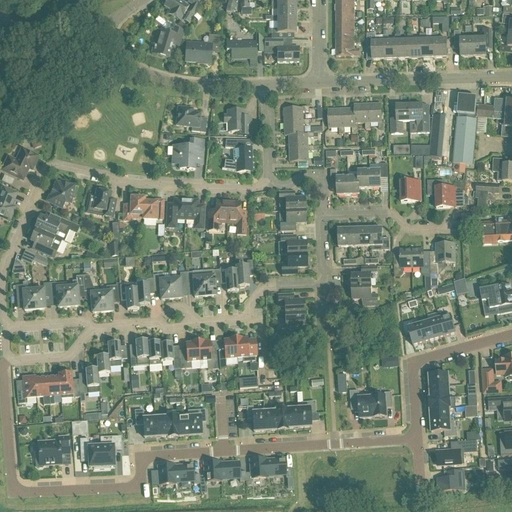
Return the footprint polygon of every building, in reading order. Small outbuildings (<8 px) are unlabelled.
[(168,15),(179,22),(182,18),(188,7),(175,0),(168,0),(164,7),(170,11),(168,15)] [(188,13),(194,16),(201,3),(195,0),(190,0),(190,2),(193,4),(188,13)] [(296,9),(295,0),(277,0),(277,5),(271,5),(271,9),(277,9),(296,9)] [(336,0),(336,14),(354,14),(354,0),(336,0)] [(367,0),(368,12),(375,12),(375,2),(388,2),(387,0),(367,0)] [(503,14),(511,15),(511,0),(511,9),(504,8),(503,14)] [(226,13),(233,15),(236,3),(229,1),(226,13)] [(240,1),(240,9),(253,9),(253,4),(247,4),(247,1),(240,1)] [(206,15),(213,19),(217,13),(209,8),(206,15)] [(271,22),(277,22),(296,22),(296,9),(277,9),(277,17),(265,17),(265,22),(271,22)] [(336,14),(336,29),(354,29),(354,14),(336,14)] [(509,35),(511,35),(511,16),(503,16),(502,25),(510,26),(509,35)] [(296,22),(277,22),(277,30),(271,30),(271,36),(278,36),(278,34),(296,34),(296,22)] [(336,29),(336,43),(354,43),(354,29),(336,29)] [(152,54),(168,59),(172,48),(179,50),(184,33),(174,30),(172,36),(158,32),(152,54)] [(473,39),(474,58),(486,58),(486,50),(493,50),(492,31),(480,31),(480,39),(473,39)] [(461,50),(461,59),(474,58),(473,39),(460,40),(460,32),(454,32),(455,51),(461,50)] [(249,60),(250,68),(257,68),(256,54),(264,53),(264,47),(264,40),(256,35),(256,44),(235,44),(235,40),(226,40),(226,52),(231,52),(231,60),(249,60)] [(372,56),(372,62),(386,61),(385,43),(383,43),(383,37),(376,37),(376,35),(367,35),(367,56),(372,56)] [(423,41),(424,60),(436,59),(436,41),(433,41),(426,41),(426,35),(420,35),(420,41),(423,41)] [(436,41),(436,59),(448,59),(447,40),(438,41),(438,35),(432,35),(433,41),(436,41)] [(499,53),(511,54),(511,35),(509,35),(508,48),(500,47),(499,53)] [(202,65),(210,66),(211,54),(220,55),(221,37),(209,36),(208,46),(186,44),(185,64),(202,65)] [(398,42),(399,61),(412,60),(411,42),(408,42),(401,42),(401,36),(396,36),(395,36),(395,42),(398,42)] [(411,42),(412,60),(424,60),(423,41),(420,41),(413,42),(413,36),(407,36),(408,42),(411,42)] [(386,61),(399,61),(398,42),(395,42),(388,42),(388,37),(384,37),(383,37),(383,43),(385,43),(386,61)] [(264,40),(264,47),(277,47),(277,64),(299,64),(299,48),(283,48),(282,40),(264,40)] [(336,58),(359,58),(359,51),(354,51),(354,43),(336,43),(336,58)] [(477,119),(478,106),(476,106),(477,98),(475,98),(470,98),(459,97),(459,98),(459,100),(457,115),(459,115),(459,119),(456,119),(452,162),(452,164),(455,165),(454,174),(465,175),(466,166),(473,166),(478,121),(476,121),(477,119)] [(381,105),(368,106),(369,125),(371,124),(378,124),(379,130),(384,130),(384,123),(382,123),(381,105)] [(354,106),(355,110),(355,125),(356,125),(365,125),(365,131),(371,131),(371,124),(369,125),(368,106),(354,106)] [(391,120),(391,135),(403,135),(403,123),(410,123),(409,106),(396,107),(397,120),(391,120)] [(409,106),(410,123),(417,123),(418,135),(429,134),(429,118),(423,119),(422,106),(409,106)] [(478,107),(477,119),(493,120),(493,121),(505,122),(505,128),(503,127),(503,138),(511,138),(511,115),(506,115),(494,114),(484,113),(485,107),(478,106),(478,107)] [(191,133),(205,134),(207,120),(200,119),(200,115),(192,114),(193,110),(178,108),(176,127),(192,129),(191,133)] [(284,111),(285,124),(304,123),(303,121),(303,113),(309,113),(309,108),(302,108),(302,110),(284,111)] [(339,130),(339,136),(344,136),(344,129),(342,129),(341,110),(328,111),(329,130),(339,130)] [(342,129),(344,129),(352,129),(352,135),(358,135),(357,128),(356,128),(356,125),(355,125),(355,110),(341,110),(342,129)] [(244,134),(244,138),(251,138),(250,126),(244,126),(244,112),(227,112),(227,117),(224,117),(224,124),(227,124),(228,134),(244,134)] [(442,159),(446,118),(433,117),(430,148),(430,157),(429,158),(442,159)] [(304,123),(285,124),(285,137),(289,137),(304,136),(304,134),(304,126),(310,126),(310,123),(310,121),(303,121),(304,123)] [(318,134),(304,134),(304,136),(289,137),(289,150),(308,150),(308,147),(308,139),(314,139),(318,139),(318,134)] [(179,170),(194,171),(195,165),(202,166),(203,142),(190,142),(190,148),(173,148),(172,166),(180,166),(179,170)] [(229,172),(233,172),(235,173),(238,173),(240,173),(242,173),(252,173),(251,151),(242,151),(242,143),(228,143),(227,150),(238,151),(239,160),(236,163),(225,162),(224,171),(229,172)] [(315,147),(308,147),(308,150),(289,150),(290,164),(309,163),(309,153),(315,153),(315,147)] [(430,148),(422,148),(422,157),(430,157),(430,148)] [(1,171),(21,181),(24,175),(25,176),(31,165),(32,166),(33,166),(34,166),(35,165),(38,158),(22,149),(16,162),(8,158),(1,171)] [(503,183),(511,183),(511,166),(504,166),(505,161),(493,160),(493,174),(498,174),(497,183),(503,183)] [(369,172),(370,190),(381,190),(381,180),(388,180),(388,165),(380,165),(380,172),(369,172)] [(358,172),(358,178),(359,178),(359,190),(370,190),(369,172),(358,172)] [(348,178),(337,179),(337,185),(337,197),(348,197),(348,178)] [(348,178),(348,197),(359,197),(359,190),(359,178),(358,178),(348,178)] [(401,183),(401,203),(421,203),(420,183),(401,183)] [(47,203),(62,210),(66,202),(71,203),(74,187),(56,184),(47,203)] [(499,195),(500,186),(476,185),(476,194),(476,200),(478,200),(478,208),(486,208),(487,200),(488,200),(488,195),(499,195)] [(0,195),(0,218),(9,222),(15,208),(11,207),(16,194),(3,189),(0,195)] [(436,189),(436,210),(456,209),(456,189),(436,189)] [(85,215),(105,219),(105,218),(112,219),(116,202),(109,200),(110,194),(97,192),(96,198),(89,196),(85,215)] [(279,200),(279,213),(305,212),(304,199),(294,199),(294,193),(279,193),(279,200)] [(143,219),(144,201),(144,199),(131,199),(130,206),(124,206),(123,218),(123,223),(129,223),(135,218),(143,219)] [(143,221),(156,222),(156,221),(162,221),(163,208),(157,208),(157,201),(144,201),(143,219),(143,221)] [(177,222),(185,222),(186,201),(174,201),(174,206),(172,208),(167,208),(166,229),(173,230),(177,230),(177,222)] [(193,231),(204,231),(205,210),(199,209),(198,207),(198,201),(186,201),(185,222),(193,223),(193,231)] [(218,224),(227,225),(228,203),(216,202),(216,212),(209,212),(208,225),(208,233),(218,233),(218,224)] [(236,237),(246,237),(247,214),(240,213),(240,203),(228,203),(227,225),(237,225),(236,237)] [(280,226),(280,233),(295,233),(295,225),(305,225),(305,212),(279,213),(279,226),(280,226)] [(55,239),(62,242),(64,243),(69,231),(66,230),(69,224),(46,214),(44,220),(40,218),(34,230),(36,231),(55,239)] [(461,215),(462,227),(474,226),(474,215),(461,215)] [(483,239),(483,246),(498,246),(498,243),(511,242),(511,223),(478,224),(478,231),(480,230),(481,239),(483,239)] [(372,248),(372,252),(382,252),(389,251),(389,239),(382,239),(382,229),(371,230),(372,248)] [(339,249),(350,249),(349,230),(338,231),(339,249)] [(350,249),(361,248),(360,230),(349,230),(350,249)] [(361,248),(372,248),(371,230),(360,230),(361,248)] [(58,249),(62,242),(55,239),(36,231),(30,243),(35,244),(32,250),(54,259),(58,249)] [(286,244),(287,257),(306,256),(306,243),(296,244),(295,237),(280,237),(280,244),(286,244)] [(109,246),(110,259),(119,258),(118,245),(109,246)] [(430,253),(430,276),(440,275),(446,270),(446,265),(456,264),(455,245),(436,246),(436,253),(430,253)] [(403,270),(412,270),(412,250),(400,251),(400,254),(394,254),(394,279),(400,279),(404,275),(403,270)] [(425,278),(426,282),(430,282),(430,278),(430,276),(430,253),(423,254),(423,250),(412,250),(412,270),(421,269),(421,274),(425,278)] [(20,261),(31,266),(33,263),(35,256),(25,251),(20,261)] [(281,265),(281,277),(297,276),(296,269),(307,269),(306,256),(287,257),(287,265),(281,265)] [(357,266),(357,267),(361,267),(361,258),(357,261),(350,261),(350,266),(357,266)] [(361,258),(361,267),(366,267),(366,266),(372,265),(372,261),(366,261),(365,260),(361,258)] [(109,268),(117,268),(116,260),(108,261),(109,268)] [(236,272),(238,289),(249,288),(248,278),(254,277),(252,262),(247,262),(247,267),(236,268),(236,272)] [(352,275),(352,288),(372,288),(371,275),(377,275),(377,268),(362,268),(362,275),(352,275)] [(219,270),(219,271),(220,285),(226,285),(227,294),(238,293),(238,289),(236,272),(230,273),(230,269),(219,270)] [(220,285),(219,271),(203,272),(205,298),(215,297),(215,289),(221,288),(220,285)] [(186,274),(187,291),(193,290),(194,299),(205,298),(203,272),(186,274)] [(170,281),(171,301),(182,300),(181,291),(187,291),(186,274),(179,274),(180,280),(170,281)] [(153,280),(154,293),(160,293),(161,301),(171,301),(170,281),(164,281),(164,277),(162,276),(152,277),(153,280)] [(78,295),(84,295),(83,277),(76,278),(76,282),(72,282),(73,288),(67,288),(68,308),(79,308),(78,295)] [(91,300),(92,315),(102,314),(101,294),(95,294),(88,277),(83,277),(84,295),(84,300),(91,300)] [(136,286),(138,307),(149,306),(148,296),(154,295),(154,293),(153,280),(147,280),(147,285),(136,286)] [(464,282),(456,285),(458,296),(466,294),(464,282)] [(44,298),(50,297),(49,284),(43,285),(43,290),(33,291),(34,311),(45,310),(44,298)] [(58,309),(68,308),(67,288),(56,289),(56,284),(49,284),(50,297),(57,297),(58,309)] [(445,288),(447,294),(456,292),(454,285),(445,288)] [(490,310),(498,309),(499,316),(511,314),(511,294),(510,285),(480,291),(483,303),(488,302),(490,310)] [(24,312),(34,311),(33,291),(28,292),(27,286),(15,287),(17,304),(23,304),(24,312)] [(126,302),(127,312),(138,311),(138,307),(136,286),(125,287),(125,286),(120,287),(121,302),(126,302)] [(101,294),(102,314),(113,313),(112,304),(119,304),(117,287),(106,287),(107,293),(101,294)] [(363,301),(363,308),(378,308),(378,295),(372,296),(372,288),(352,288),(352,302),(363,301)] [(284,308),(285,315),(304,315),(303,302),(293,302),(293,295),(278,296),(278,308),(284,308)] [(470,297),(462,299),(464,310),(472,309),(470,297)] [(279,329),(279,336),(294,335),(294,328),(304,328),(304,315),(285,315),(285,328),(279,329)] [(448,339),(459,336),(454,317),(443,320),(448,339)] [(432,323),(438,342),(448,339),(443,320),(432,323)] [(422,326),(427,345),(438,342),(432,323),(422,326)] [(416,348),(427,345),(422,326),(411,329),(416,348)] [(218,351),(220,370),(226,370),(225,361),(237,360),(235,339),(229,340),(229,341),(223,342),(224,351),(218,351)] [(235,339),(237,360),(242,359),(242,364),(255,362),(254,348),(248,349),(247,340),(241,340),(241,339),(235,339)] [(149,368),(147,344),(147,342),(135,343),(135,346),(129,347),(131,370),(149,368)] [(207,362),(207,371),(218,371),(216,351),(210,352),(209,343),(203,343),(203,342),(197,343),(199,363),(207,362)] [(160,363),(161,363),(159,346),(159,343),(147,344),(149,368),(161,367),(160,363)] [(191,363),(199,363),(197,343),(191,343),(191,344),(185,345),(186,354),(179,354),(180,361),(181,371),(192,370),(191,363)] [(107,345),(108,357),(109,363),(109,369),(121,368),(121,361),(127,360),(126,347),(120,348),(119,344),(107,345)] [(173,361),(180,361),(179,354),(179,348),(172,348),(172,345),(159,346),(161,363),(173,362),(173,361)] [(96,358),(97,370),(98,376),(110,375),(109,369),(109,363),(108,357),(96,358)] [(505,376),(506,379),(509,379),(510,382),(511,381),(511,358),(504,359),(505,364),(497,364),(497,376),(505,376)] [(78,375),(79,381),(80,400),(84,400),(84,395),(99,394),(99,388),(98,376),(97,370),(85,371),(85,375),(78,375)] [(59,375),(59,378),(60,397),(61,397),(61,400),(77,399),(78,403),(80,403),(80,400),(79,381),(71,381),(71,374),(59,375)] [(338,376),(340,394),(348,393),(346,375),(338,376)] [(449,375),(429,376),(430,388),(449,387),(449,375)] [(131,377),(132,395),(137,394),(137,389),(139,389),(138,377),(131,377)] [(37,399),(35,380),(35,378),(28,378),(28,380),(23,381),(23,382),(16,383),(18,406),(25,405),(25,400),(37,399)] [(47,379),(49,407),(54,406),(54,397),(60,397),(59,378),(47,379)] [(43,398),(44,407),(49,407),(47,379),(35,380),(37,399),(43,398)] [(240,391),(258,389),(257,379),(239,381),(240,391)] [(484,395),(494,394),(493,387),(493,385),(484,385),(484,395)] [(430,388),(431,399),(450,398),(449,387),(430,388)] [(374,419),(372,399),(372,395),(359,396),(359,392),(350,393),(351,409),(359,408),(360,420),(374,419)] [(373,399),(372,399),(374,419),(387,419),(386,407),(392,406),(392,394),(385,394),(385,398),(373,399)] [(476,397),(468,397),(469,407),(477,407),(476,397)] [(429,399),(430,411),(450,409),(451,409),(450,398),(431,399),(429,399)] [(511,400),(488,401),(489,412),(504,411),(505,423),(511,423),(511,425),(511,406),(511,407),(511,400)] [(298,409),(299,429),(310,428),(310,415),(315,415),(315,403),(301,403),(302,409),(298,409)] [(466,419),(478,419),(477,407),(471,408),(465,408),(466,419)] [(265,432),(264,413),(264,410),(253,411),(253,408),(246,408),(247,420),(253,420),(254,433),(265,432)] [(275,408),(275,412),(277,432),(288,431),(288,430),(286,410),(286,408),(275,408)] [(298,409),(286,410),(288,430),(299,429),(298,409)] [(450,409),(430,411),(431,422),(450,421),(450,409)] [(156,438),(154,419),(154,417),(143,417),(143,411),(135,412),(136,427),(143,426),(144,439),(156,438)] [(190,437),(201,437),(200,423),(206,423),(205,411),(199,411),(199,417),(188,418),(190,437)] [(265,413),(264,413),(265,432),(277,432),(275,412),(265,413)] [(177,417),(166,418),(167,438),(167,439),(178,438),(177,419),(177,417)] [(167,438),(166,418),(155,419),(154,419),(156,438),(167,438)] [(178,438),(190,437),(188,418),(177,419),(178,438)] [(450,421),(431,422),(432,434),(445,433),(445,438),(457,437),(457,431),(455,431),(454,420),(450,421)] [(81,435),(80,423),(71,424),(72,436),(81,435)] [(22,429),(20,431),(20,434),(22,437),(26,437),(28,434),(28,431),(25,428),(22,429)] [(506,451),(501,451),(501,458),(511,457),(511,434),(505,434),(506,451)] [(59,442),(38,444),(39,459),(40,459),(40,462),(38,462),(36,465),(36,468),(39,470),(42,470),(44,467),(43,465),(50,465),(50,467),(61,466),(61,456),(69,456),(68,438),(59,439),(59,442)] [(110,469),(115,468),(114,458),(114,452),(116,452),(121,452),(121,438),(112,438),(113,444),(101,445),(102,471),(110,471),(110,469)] [(89,445),(88,440),(80,441),(81,459),(88,459),(88,463),(89,469),(94,469),(94,471),(102,471),(101,445),(100,445),(89,445)] [(437,451),(438,468),(465,466),(464,443),(451,444),(452,450),(437,451)] [(257,479),(271,478),(271,476),(269,460),(269,458),(254,459),(255,473),(250,473),(251,483),(257,482),(257,479)] [(288,459),(269,460),(271,476),(288,475),(289,478),(295,478),(294,468),(289,469),(288,459)] [(225,463),(225,461),(211,462),(212,476),(206,476),(207,486),(213,485),(213,482),(227,481),(227,479),(225,463)] [(244,461),(225,463),(227,479),(244,478),(245,481),(251,481),(250,471),(245,471),(244,461)] [(511,461),(499,462),(499,472),(508,471),(508,485),(509,485),(509,488),(511,487),(511,461)] [(182,466),(181,464),(167,465),(168,479),(162,479),(163,489),(169,488),(169,485),(183,484),(183,482),(182,466)] [(200,464),(182,466),(183,482),(200,481),(201,484),(207,484),(206,474),(201,474),(200,464)] [(450,482),(440,483),(441,497),(459,496),(458,493),(467,492),(466,475),(450,476),(450,482)]
